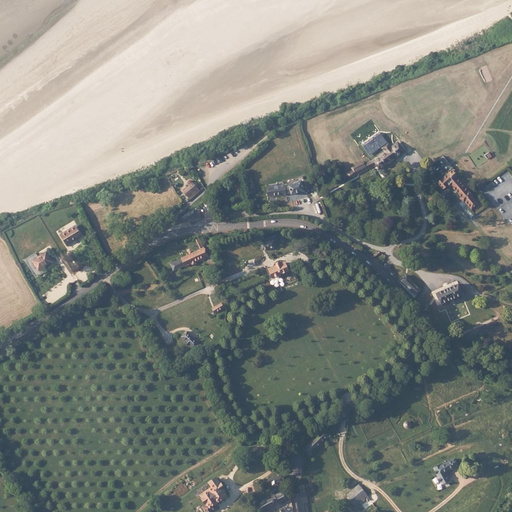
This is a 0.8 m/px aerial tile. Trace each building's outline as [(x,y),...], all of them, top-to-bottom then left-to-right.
[(361,144),(369,155),(387,142),(379,131),(361,144)] [(405,151),(398,142),(394,144),(402,154),(405,151)] [(386,150),(384,151),(372,160),(364,164),(363,162),(353,166),(355,169),(347,173),(350,177),(376,165),(379,170),(402,154),(394,144),(391,147),(386,150)] [(478,202),(452,171),(439,182),(444,189),(448,185),(450,188),(453,185),(462,196),(460,197),(464,202),(466,200),(472,208),(478,202)] [(302,180),(289,184),(290,186),(286,187),(286,186),(278,187),(271,188),(269,188),(270,197),(288,194),(287,193),(292,191),(292,193),(292,194),(297,192),(301,191),(305,189),(302,180)] [(190,200),(200,192),(196,188),(193,184),(183,193),(190,200)] [(184,217),(187,221),(190,220),(191,220),(197,216),(194,211),(187,215),(188,215),(184,217)] [(83,235),(76,225),(61,233),(68,244),(83,235)] [(196,240),(201,250),(203,249),(206,248),(200,238),(196,240)] [(276,246),(273,238),(262,241),(265,249),(276,246)] [(203,249),(201,250),(181,260),(181,261),(171,266),(173,271),(184,266),(185,268),(207,256),(203,249)] [(54,262),(48,253),(35,261),(41,270),(54,262)] [(268,268),(273,278),(290,270),(286,260),(268,268)] [(383,269),(395,277),(397,273),(384,265),(383,269)] [(398,283),(415,296),(419,290),(401,277),(398,283)] [(436,293),(439,302),(462,292),(458,284),(436,293)] [(223,308),(221,303),(213,308),(215,312),(223,308)] [(194,343),(183,330),(178,335),(182,339),(179,342),(183,345),(186,342),(190,347),(194,343)] [(282,425),(287,431),(298,422),(294,417),(282,425)] [(323,431),(320,428),(315,432),(317,435),(302,448),(308,455),(311,451),(310,450),(323,440),(326,437),(328,439),(331,436),(326,429),(323,431)] [(456,459),(441,465),(444,471),(456,465),(458,464),(456,459)] [(444,471),(441,465),(441,463),(434,467),(438,476),(445,472),(444,471)] [(279,484),(284,483),(284,482),(285,481),(284,475),(271,476),(271,477),(264,480),(264,481),(262,481),(264,486),(271,483),(278,482),(279,484)] [(195,491),(197,495),(203,504),(211,499),(217,495),(212,486),(213,485),(212,482),(209,483),(206,479),(200,482),(203,486),(195,491)] [(359,484),(346,494),(350,499),(354,496),(362,491),(362,489),(359,484)] [(367,499),(362,491),(354,496),(360,503),(367,499)] [(271,494),(258,502),(263,511),(278,504),(277,502),(284,499),(286,495),(284,492),(280,492),(273,496),(271,494)] [(197,495),(194,497),(197,502),(193,505),(196,511),(199,511),(206,507),(203,504),(197,495)] [(203,504),(206,507),(209,506),(208,504),(212,502),(211,499),(203,504)]
